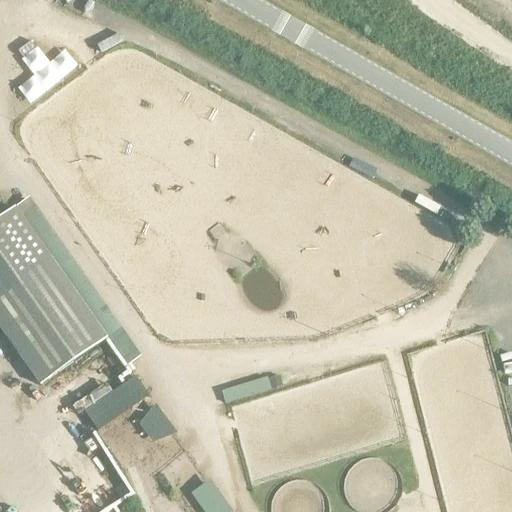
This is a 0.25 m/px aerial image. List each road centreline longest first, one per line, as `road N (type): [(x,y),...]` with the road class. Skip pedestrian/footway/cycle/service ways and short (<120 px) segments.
road 1 (track): [(0,166),(5,162),(171,399),(221,480),(231,511)]
road 2 (unclassified): [(238,0),(511,154)]
